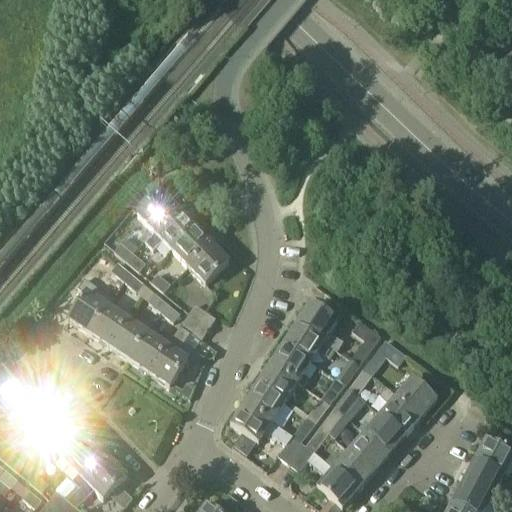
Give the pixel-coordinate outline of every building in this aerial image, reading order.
[(511,69),(498,80),(503,87),(502,88),(504,91),(506,89),(511,96),(511,69)] [(154,237),(178,214),(161,197),(137,220),(154,237)] [(171,255),(195,232),(178,214),(154,237),(144,247),(152,255),(162,245),(171,255)] [(188,271),(211,248),(195,232),(171,255),(188,271)] [(132,259),(137,253),(125,244),(115,256),(127,266),(132,259)] [(211,248),(188,271),(206,289),(229,266),(211,248)] [(132,259),(127,266),(140,276),(146,269),(133,258),(132,259)] [(123,287),(130,278),(118,268),(111,276),(123,287)] [(130,278),(123,287),(135,297),(142,288),(130,278)] [(164,297),(170,289),(157,278),(151,286),(164,297)] [(88,339),(107,311),(86,298),(68,326),(88,339)] [(161,317),(168,309),(156,299),(149,307),(161,317)] [(168,309),(161,317),(174,328),(181,319),(168,309)] [(295,330),(331,352),(333,354),(340,345),(330,338),(337,328),(309,309),(295,330)] [(196,310),(188,321),(208,335),(216,324),(196,310)] [(108,352),(127,325),(107,311),(88,339),(108,352)] [(208,335),(188,321),(181,332),(190,338),(201,346),(208,335)] [(128,366),(147,338),(127,325),(108,352),(128,366)] [(371,360),(383,344),(361,327),(354,337),(367,346),(362,353),(367,356),(371,360)] [(325,361),(331,352),(295,330),(282,349),(311,367),(318,356),(325,361)] [(181,332),(167,352),(149,379),(169,393),(188,365),(178,358),(190,338),(181,332)] [(149,379),(167,352),(147,338),(128,366),(149,379)] [(367,365),(377,373),(385,362),(397,371),(405,360),(383,344),(371,360),(367,365)] [(297,388),(311,367),(282,349),(269,369),(297,388)] [(355,381),(361,373),(350,365),(336,384),(345,391),(347,392),(355,381)] [(285,407),(297,388),(269,369),(257,388),(285,407)] [(18,418),(29,407),(42,395),(25,377),(17,385),(4,372),(0,376),(0,403),(2,402),(12,412),(6,418),(12,424),(18,418)] [(357,399),(365,389),(355,381),(347,392),(357,399)] [(336,403),(345,391),(336,384),(327,397),(336,403)] [(396,402),(422,424),(437,406),(412,384),(396,402)] [(271,428),(285,407),(257,388),(243,410),(271,428)] [(294,401),(308,409),(314,398),(300,390),(294,401)] [(342,419),(357,399),(347,392),(332,412),(342,419)] [(35,435),(59,412),(42,395),(29,407),(18,418),(35,435)] [(406,442),(422,424),(396,402),(380,420),(406,442)] [(257,449),(271,428),(243,410),(229,430),(257,449)] [(52,453),(75,429),(59,412),(35,435),(52,453)] [(316,413),(308,423),(316,429),(324,419),(316,413)] [(328,438),(336,428),(326,420),(318,431),(328,438)] [(390,460),(406,442),(380,420),(372,430),(365,424),(358,432),(364,438),(390,460)] [(316,429),(308,423),(299,435),(307,441),(316,429)] [(69,470),(93,447),(75,429),(52,453),(43,461),(52,470),(61,462),(69,470)] [(319,449),(328,438),(318,431),(310,441),(319,449)] [(0,462),(4,467),(11,458),(17,453),(0,438),(0,462)] [(374,478),(390,460),(364,438),(349,456),(374,478)] [(288,470),(303,450),(292,442),(278,462),(288,470)] [(475,466),(503,481),(511,465),(511,458),(486,444),(475,466)] [(79,493),(110,464),(93,447),(69,470),(79,481),(73,486),(79,493)] [(303,450),(288,470),(298,478),(313,458),(303,450)] [(359,496),(374,478),(349,456),(333,475),(359,496)] [(11,458),(4,467),(17,477),(23,468),(11,458)] [(345,511),(359,496),(333,475),(316,460),(309,468),(326,483),(317,494),(337,511),(345,511)] [(102,505),(105,502),(108,499),(119,510),(128,501),(117,490),(126,482),(110,464),(79,493),(66,505),(68,506),(63,511),(79,511),(95,497),(102,505)] [(492,502),(503,481),(475,466),(463,487),(492,502)] [(4,474),(0,479),(0,485),(10,494),(17,485),(4,474)] [(42,497),(49,489),(37,478),(30,486),(42,497)] [(460,511),(486,511),(492,502),(463,487),(452,507),(460,511)] [(33,511),(40,503),(28,494),(21,503),(33,511)] [(63,511),(68,506),(66,505),(57,497),(48,507),(53,511),(63,511)] [(202,511),(234,511),(238,507),(227,500),(217,511),(209,511),(205,509),(202,511)]
